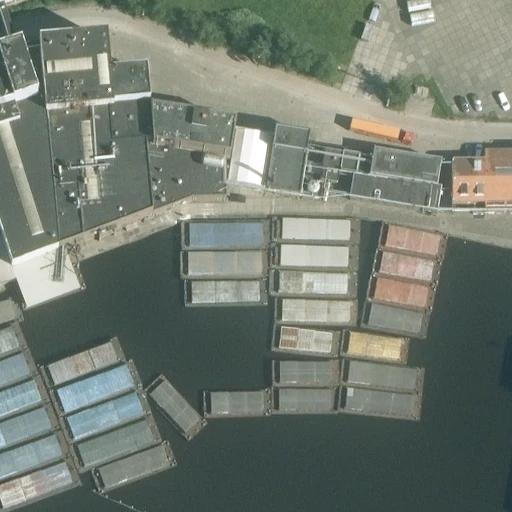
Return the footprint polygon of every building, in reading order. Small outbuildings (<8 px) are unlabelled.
[(0,0),(0,9),(4,8),(30,0),(0,0)] [(4,8),(0,9),(0,28),(10,57),(20,53),(4,8)] [(106,41),(39,47),(39,48),(20,53),(10,57),(0,60),(0,235),(11,270),(97,238),(99,242),(116,236),(114,232),(192,202),(226,202),(225,162),(229,163),(235,127),(150,113),(149,113),(145,75),(109,79),(106,41)] [(229,163),(226,186),(265,193),(271,154),(274,139),(234,133),(229,163)] [(265,193),(299,198),(309,139),(275,133),(274,139),(271,154),(265,193)] [(347,190),(349,188),(352,189),(350,201),(437,215),(441,191),(437,190),(441,165),(373,154),(372,160),(326,153),(322,173),(320,173),(322,166),(309,164),(307,175),(320,177),(320,174),(323,174),(321,183),(305,180),(301,199),(320,202),(321,201),(327,202),(330,184),(336,185),(338,175),(353,178),(353,183),(350,182),(347,180),(343,180),(340,182),(340,186),(341,189),(344,190),(347,190)] [(511,155),(484,156),(484,165),(451,165),(452,214),(474,213),(474,207),(484,206),(484,216),(511,214),(511,155)]
